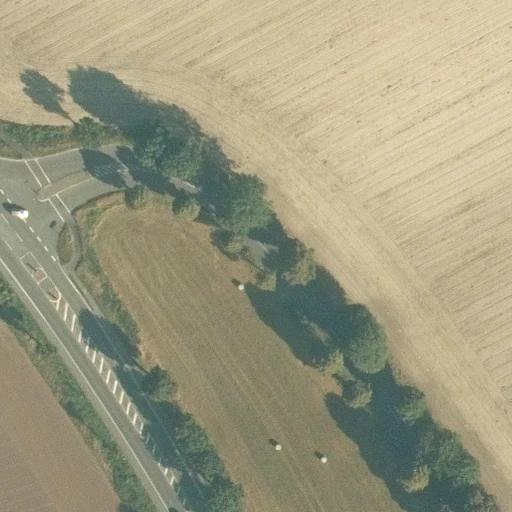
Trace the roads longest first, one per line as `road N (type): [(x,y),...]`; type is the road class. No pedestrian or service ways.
road 1 (tertiary): [(463,511),(290,277),(239,223),(180,179),(103,169),(0,218)]
road 2 (primary): [(0,223),(107,376),(188,511)]
